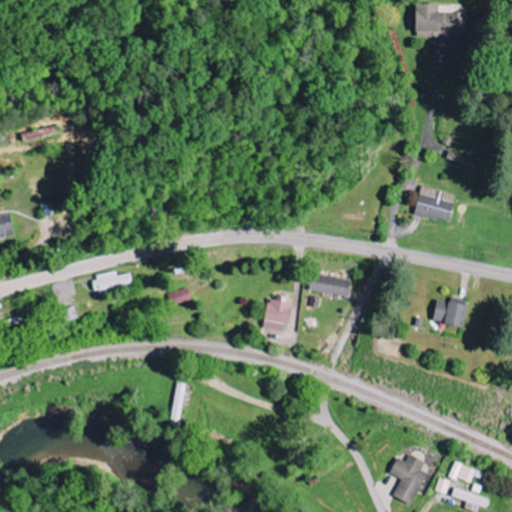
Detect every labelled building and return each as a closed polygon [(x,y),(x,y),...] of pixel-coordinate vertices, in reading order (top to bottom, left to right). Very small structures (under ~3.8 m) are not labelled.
[(442,4),(417,4),(418,37),(463,37),(463,13),(442,13),(442,4)] [(417,214),(453,223),(460,196),(424,187),(417,214)] [(0,239),(18,235),(12,212),(0,215),(0,239)] [(99,293),(137,284),(134,273),(121,276),(120,271),(95,278),(99,293)] [(354,278),(312,275),(311,293),(353,295),(354,278)] [(170,296),(173,306),(194,299),(190,288),(170,296)] [(453,302),(441,300),(436,321),(466,328),(472,302),(454,298),(453,302)] [(290,332),(294,302),(271,299),(268,329),(290,332)] [(184,425),(187,384),(178,383),(174,424),(184,425)] [(395,496),(414,506),(430,475),(423,471),(427,463),(412,454),(408,462),(401,458),(392,474),(403,480),(395,496)] [(452,481),(441,478),(437,491),(449,494),(452,481)] [(474,503),(474,505),(489,509),(492,498),(456,489),(454,498),(474,503)]
